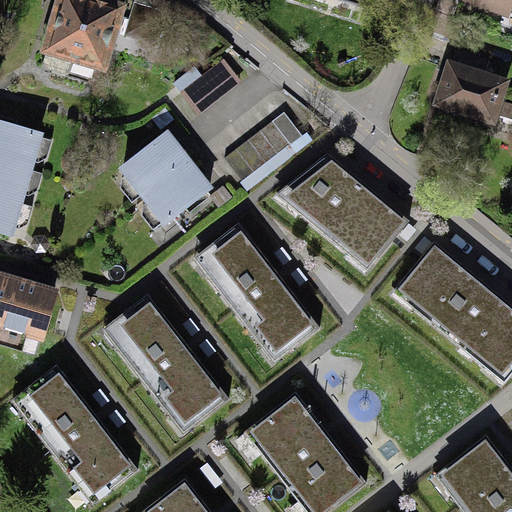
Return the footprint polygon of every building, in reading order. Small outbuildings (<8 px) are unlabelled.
[(130,6),(109,0),(60,0),(44,54),(109,74),(130,6)] [(439,0),(435,12),(449,17),(455,0),(439,0)] [(508,0),(478,0),(504,10),(508,0)] [(135,11),(127,41),(155,49),(164,18),(135,11)] [(449,17),(435,12),(426,33),(440,38),(449,17)] [(220,59),(176,91),(194,115),(238,83),(220,59)] [(508,79),(446,64),(434,112),(495,128),(508,79)] [(280,114),(221,157),(238,180),(297,136),(280,114)] [(0,230),(9,233),(38,133),(0,122),(0,230)] [(201,171),(183,149),(169,131),(122,167),(167,225),(214,188),(201,171)] [(369,187),(330,154),(284,190),(373,262),(410,221),(369,187)] [(240,224),(196,258),(274,360),(318,326),(279,276),(240,224)] [(511,304),(489,288),(439,249),(402,296),(511,380),(511,378),(511,304)] [(16,278),(0,273),(0,326),(40,338),(55,290),(16,278)] [(149,295),(108,327),(189,429),(229,396),(188,344),(149,295)] [(57,365),(16,397),(97,501),(138,469),(95,414),(57,365)] [(296,394),(246,433),(307,511),(328,511),(365,483),(324,431),(296,394)] [(511,511),(511,470),(489,441),(440,479),(465,511),(511,511)] [(210,511),(185,480),(143,511),(210,511)]
